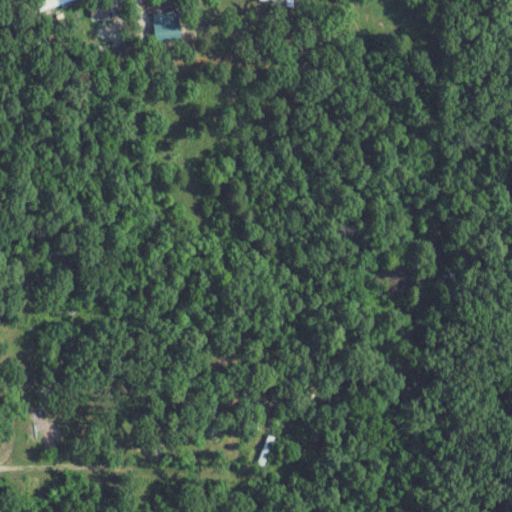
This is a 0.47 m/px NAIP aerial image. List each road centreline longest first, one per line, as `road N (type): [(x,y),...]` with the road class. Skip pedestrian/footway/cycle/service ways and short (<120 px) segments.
road 1 (residential): [(0,470),(292,485)]
road 2 (residential): [(9,470),(18,312)]
